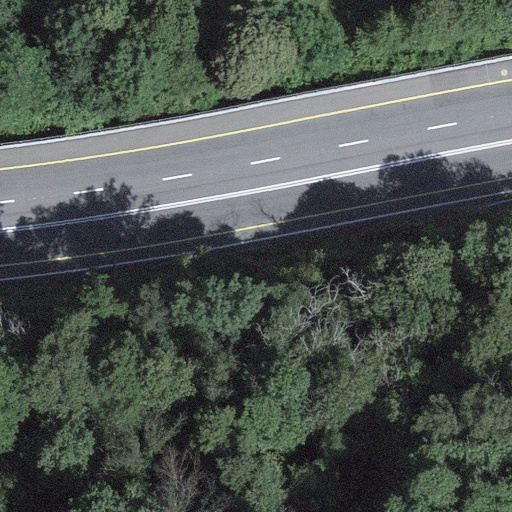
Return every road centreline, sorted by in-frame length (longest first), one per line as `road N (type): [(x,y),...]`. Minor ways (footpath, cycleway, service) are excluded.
road 1 (motorway): [(511,9),(185,218),(0,351)]
road 2 (primary): [(511,124),(0,215)]
road 3 (motorway): [(174,511),(511,276)]
